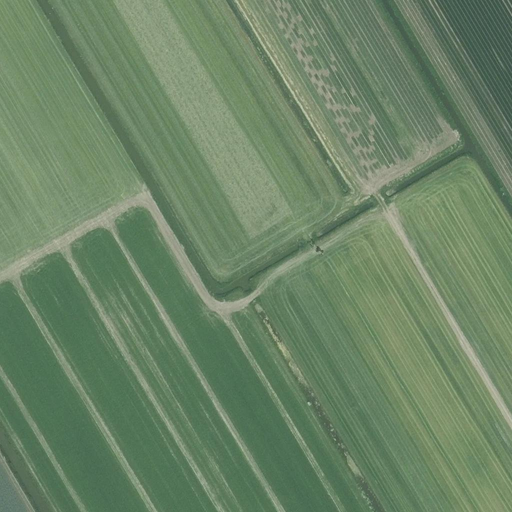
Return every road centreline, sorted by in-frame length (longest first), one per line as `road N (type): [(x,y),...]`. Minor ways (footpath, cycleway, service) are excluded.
road 1 (track): [(373,188),(394,228),(372,226),(330,254),(315,249),(303,230),(312,196),(195,0)]
road 2 (track): [(394,228),(511,424)]
